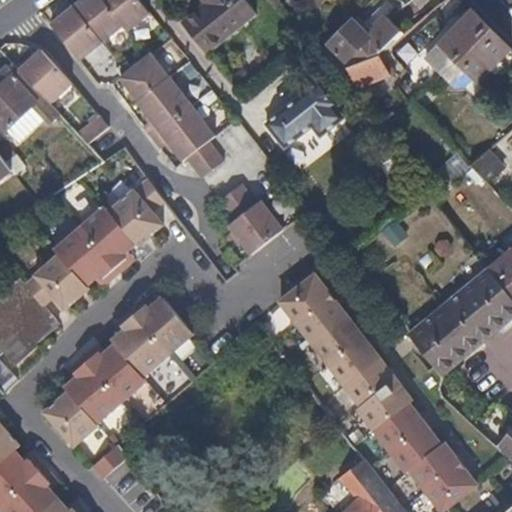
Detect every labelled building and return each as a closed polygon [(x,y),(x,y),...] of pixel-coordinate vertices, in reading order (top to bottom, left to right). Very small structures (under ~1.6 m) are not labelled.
[(123,26),(101,0),(80,0),(71,8),(101,43),(123,26)] [(150,15),(137,0),(101,0),(123,26),(128,32),(147,17),(150,15)] [(206,55),(256,13),(245,0),(202,0),(205,2),(179,23),(206,55)] [(305,14),(295,0),(283,0),(280,4),(295,25),(305,14)] [(101,43),(71,8),(49,26),(79,62),(101,43)] [(509,46),(473,8),(428,50),(451,76),(463,65),(475,78),(509,46)] [(394,36),(404,29),(388,12),(368,32),(371,36),(355,53),(360,58),(376,49),(394,36)] [(355,53),(371,36),(368,32),(352,16),(328,40),(348,59),(355,53)] [(355,84),(388,68),(386,63),(404,51),(394,36),(376,49),(360,58),(328,73),(345,95),(346,95),(355,84)] [(70,84),(42,53),(39,51),(18,70),(50,104),(70,84)] [(136,101),(167,78),(147,55),(125,72),(118,78),(136,101)] [(0,86),(18,70),(10,62),(0,72),(0,86)] [(50,104),(18,70),(0,86),(0,124),(5,130),(35,103),(37,105),(44,112),(52,106),(50,104)] [(190,106),(167,78),(136,101),(134,103),(148,120),(142,125),(150,137),(190,106)] [(341,117),(334,107),(337,104),(318,80),(262,124),(282,148),(310,126),(317,136),(341,117)] [(412,106),(427,93),(417,81),(402,95),(412,106)] [(213,136),(190,106),(150,137),(160,149),(167,144),(181,161),(186,157),(196,149),(208,140),(213,136)] [(108,129),(100,118),(97,117),(95,120),(78,133),(89,144),(108,129)] [(98,153),(89,144),(78,133),(70,125),(61,135),(94,171),(106,164),(98,153)] [(221,157),(234,150),(224,133),(211,140),(221,157)] [(223,159),(208,140),(196,149),(212,168),(223,159)] [(212,168),(196,149),(186,157),(201,177),(212,168)] [(500,167),(485,149),(467,165),(482,183),(500,167)] [(474,204),(462,181),(468,176),(462,170),(432,200),(452,225),(474,204)] [(150,214),(165,201),(148,179),(108,212),(136,244),(138,246),(161,226),(150,214)] [(256,201),(241,182),(230,192),(245,211),(256,201)] [(245,211),(230,192),(219,200),(234,220),(245,211)] [(282,228),(260,199),(256,201),(245,211),(234,220),(227,225),(249,253),(282,228)] [(136,244),(108,212),(104,208),(79,230),(117,274),(129,264),(122,255),(136,244)] [(358,245),(345,228),(332,239),(346,256),(358,245)] [(117,274),(79,230),(55,252),(59,256),(86,287),(99,275),(106,284),(117,274)] [(511,249),(487,269),(488,270),(511,298),(511,249)] [(86,287),(59,256),(25,286),(44,307),(53,298),(64,310),(88,290),(86,287)] [(442,376),(511,317),(511,298),(488,270),(409,336),(442,376)] [(331,296),(315,275),(280,302),(296,323),(331,296)] [(59,324),(44,307),(25,286),(20,281),(0,298),(0,350),(14,366),(36,347),(36,345),(59,324)] [(312,344),(347,316),(331,296),(296,323),(312,344)] [(193,334),(162,297),(148,310),(141,301),(129,311),(168,356),(193,334)] [(168,356),(129,311),(117,321),(125,329),(112,342),(115,345),(143,377),(168,356)] [(329,365),(364,337),(347,316),(312,344),(329,365)] [(345,386),(381,358),(364,337),(329,365),(345,386)] [(143,377),(115,345),(101,357),(93,348),(82,358),(121,403),(145,382),(143,377)] [(22,381),(0,358),(0,357),(0,390),(6,397),(22,381)] [(121,403),(82,358),(70,368),(78,377),(65,389),(67,393),(96,425),(121,403)] [(360,407),(396,379),(381,358),(345,386),(360,407)] [(374,431),(410,404),(414,401),(396,379),(360,407),(357,410),(374,431)] [(96,425),(67,393),(44,414),(73,447),(98,426),(96,425)] [(390,453),(427,425),(410,404),(374,431),(390,453)] [(511,417),(499,407),(478,429),(511,461),(511,417)] [(0,463),(14,452),(19,446),(0,424),(0,463)] [(410,470),(443,446),(427,425),(390,453),(406,473),(410,470)] [(426,491),(462,464),(446,444),(443,446),(410,470),(426,491)] [(103,480),(129,457),(125,452),(118,445),(93,467),(103,480)] [(0,507),(44,468),(34,456),(25,464),(14,452),(0,463),(0,507)] [(406,511),(364,459),(347,472),(335,483),(323,494),(338,511),(348,511),(355,507),(358,511),(406,511)] [(478,485),(462,464),(426,491),(441,511),(478,485)] [(0,508),(3,511),(44,511),(58,500),(46,487),(54,479),(44,468),(0,507),(0,508)] [(84,511),(79,506),(71,511),(68,511),(58,500),(44,511),(84,511)]
